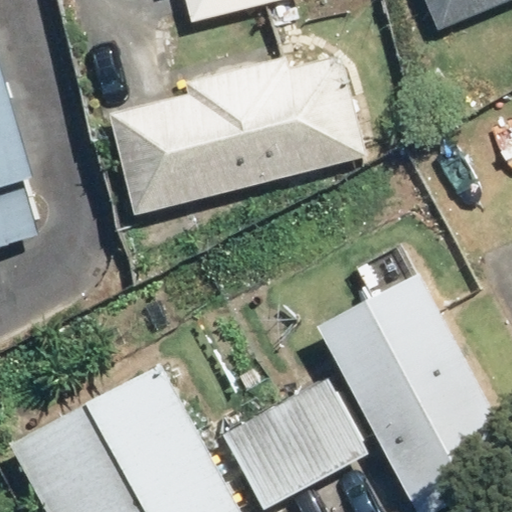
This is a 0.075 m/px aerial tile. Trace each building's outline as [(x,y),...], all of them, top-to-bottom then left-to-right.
[(194,0),(198,14),(258,0),(194,0)] [(443,0),(453,21),(502,0),(443,0)] [(0,277),(61,260),(0,46),(0,277)] [(123,119),(146,207),(370,150),(348,62),(123,119)] [(511,446),(419,278),(332,325),(435,511),(511,468),(511,446)] [(238,511),(218,471),(220,470),(169,374),(33,444),(68,511),(137,511),(157,502),(162,511),(238,511)] [(240,440),(276,503),(370,451),(334,388),(240,440)]
